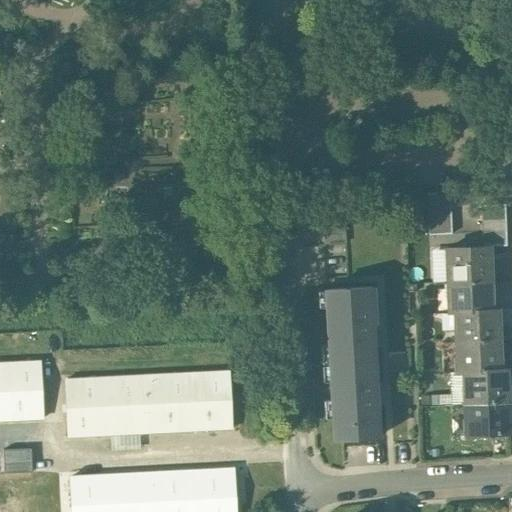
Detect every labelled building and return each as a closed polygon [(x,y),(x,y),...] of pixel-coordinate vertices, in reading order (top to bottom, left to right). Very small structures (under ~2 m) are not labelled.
[(450,193),(427,193),(428,208),(450,207),(450,193)] [(343,197),(321,199),(324,244),(346,243),(343,197)] [(505,204),(482,205),(483,219),(505,218),(505,204)] [(450,207),(428,208),(428,221),(451,220),(450,207)] [(505,218),(483,219),(483,233),(506,232),(505,218)] [(451,220),(428,221),(429,235),(451,234),(451,220)] [(506,232),(483,233),(484,247),(487,247),(506,246),(506,232)] [(484,247),(448,249),(448,263),(447,264),(448,282),(449,282),(488,281),(487,247),(484,247)] [(488,281),(449,282),(450,296),(449,296),(449,312),(456,312),(489,311),(488,281)] [(371,288),(326,290),(330,365),(372,363),(370,324),(373,324),(371,288)] [(489,311),(456,312),(457,326),(456,326),(457,342),(497,340),(495,311),(489,311)] [(497,340),(457,342),(457,358),(458,358),(459,372),(464,372),(498,370),(497,340)] [(40,361),(0,363),(0,420),(42,418),(40,361)] [(372,363),(330,365),(334,440),(376,437),(372,363)] [(498,370),(464,372),(464,390),(465,390),(466,404),(505,402),(504,370),(498,370)] [(228,372),(64,380),(67,437),(110,435),(139,433),(231,428),(228,372)] [(466,404),(465,404),(466,419),(467,419),(467,436),(506,434),(505,402),(466,404)] [(139,433),(110,435),(111,451),(140,449),(139,433)] [(31,448),(2,449),(3,473),(32,472),(31,448)]
